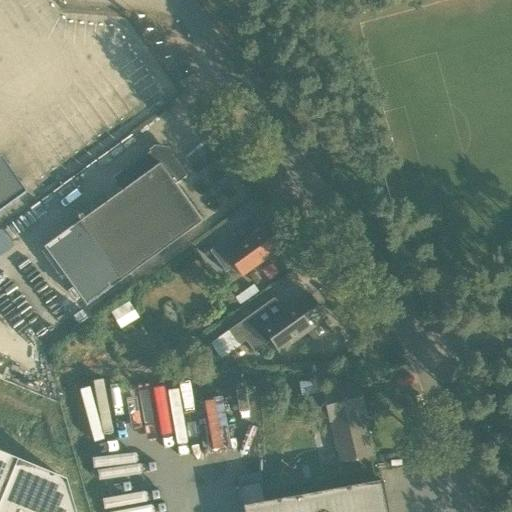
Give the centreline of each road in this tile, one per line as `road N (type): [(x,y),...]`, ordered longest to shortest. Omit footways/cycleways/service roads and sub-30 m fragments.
road 1 (unclassified): [(423,353),(176,0)]
road 2 (unclassified): [(466,511),(423,353)]
